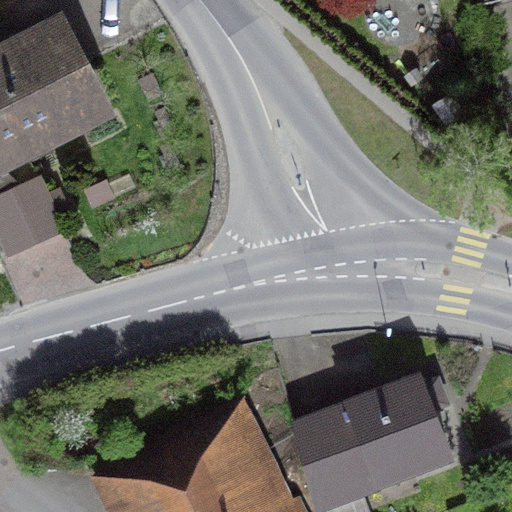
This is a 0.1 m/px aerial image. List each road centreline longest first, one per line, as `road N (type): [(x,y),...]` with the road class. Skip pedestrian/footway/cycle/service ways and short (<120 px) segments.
road 1 (tertiary): [(0,351),(258,281),(351,268)]
road 2 (residential): [(351,268),(256,87),(198,0)]
road 3 (tertiary): [(351,268),(469,268),(511,278)]
